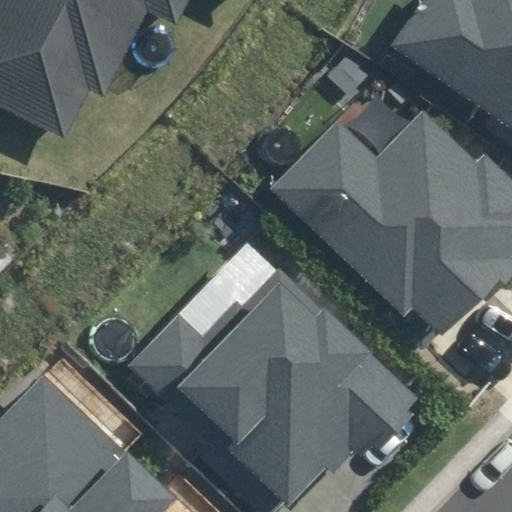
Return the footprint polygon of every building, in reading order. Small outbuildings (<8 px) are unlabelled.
[(0,0),(0,106),(64,139),(90,89),(104,96),(147,11),(177,26),(189,0),(0,0)] [(511,0),(422,0),(391,47),(511,127),(511,0)] [(339,120),(271,185),(402,321),(418,306),(445,334),(511,270),(511,260),(506,255),(511,249),(511,176),(487,150),(476,161),(426,110),(376,158),(339,120)] [(179,313),(129,372),(216,446),(203,462),(262,511),(265,511),(277,498),(291,509),(328,466),(338,474),(360,448),(373,459),(424,399),(272,269),(241,305),(233,298),(203,333),(179,313)] [(45,371),(0,419),(0,511),(164,511),(179,497),(45,371)]
